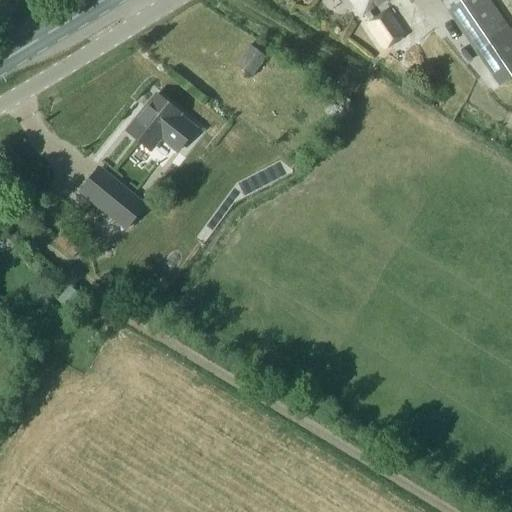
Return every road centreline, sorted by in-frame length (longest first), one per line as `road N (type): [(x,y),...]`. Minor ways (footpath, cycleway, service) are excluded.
road 1 (unclassified): [(0,104),(172,0)]
road 2 (primary): [(0,62),(103,0)]
